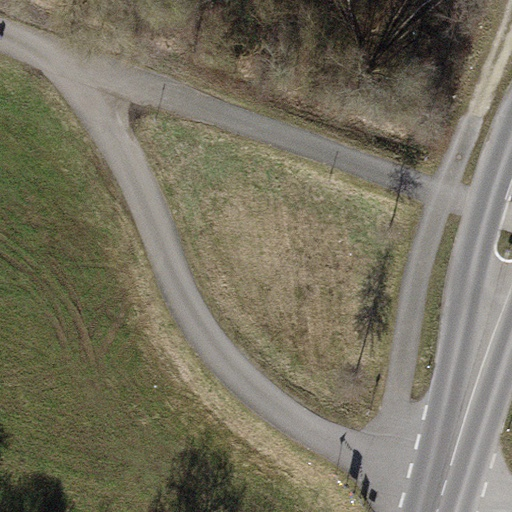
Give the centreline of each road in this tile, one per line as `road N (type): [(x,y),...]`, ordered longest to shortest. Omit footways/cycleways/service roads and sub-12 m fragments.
road 1 (track): [(96,77),(125,166),(188,300),(239,365),(319,436),(511,505)]
road 2 (track): [(511,0),(444,195),(387,466)]
road 3 (secondary): [(511,259),(438,511)]
